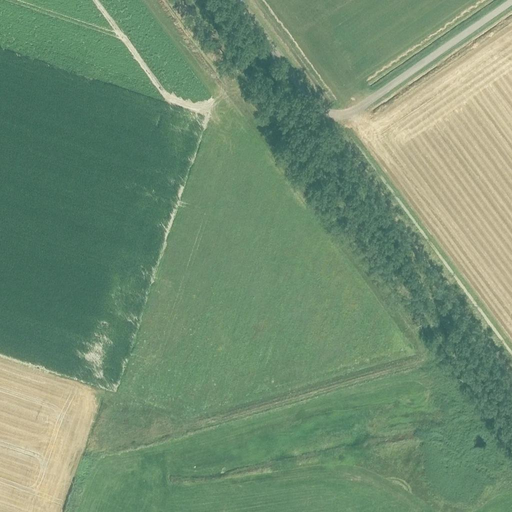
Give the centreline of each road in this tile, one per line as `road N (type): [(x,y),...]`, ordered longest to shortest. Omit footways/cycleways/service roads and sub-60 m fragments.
road 1 (unclassified): [(333,116),(353,111),(511,3)]
road 2 (track): [(238,0),(315,104),(333,116)]
